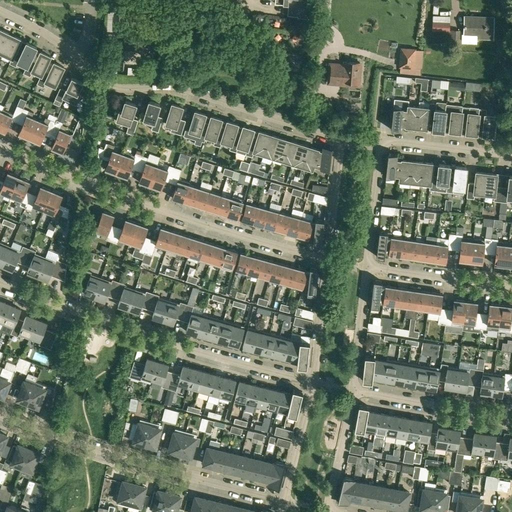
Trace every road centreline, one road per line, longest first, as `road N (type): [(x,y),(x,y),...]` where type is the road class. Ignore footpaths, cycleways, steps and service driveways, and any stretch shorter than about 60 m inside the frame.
road 1 (residential): [(330,265),(342,140),(183,89),(109,86),(53,39),(0,9)]
road 2 (residential): [(330,265),(159,212),(0,149)]
road 3 (residential): [(314,383),(192,354),(0,283)]
road 4 (residential): [(285,502),(0,416)]
road 5 (residential): [(511,418),(353,390)]
road 6 (residential): [(511,286),(366,269)]
road 7 (residential): [(511,156),(383,145)]
road 8 (residential): [(366,269),(383,145)]
road 9 (residential): [(325,511),(353,390)]
road 10 (residential): [(285,502),(314,383)]
road 11 (residential): [(353,390),(366,269)]
